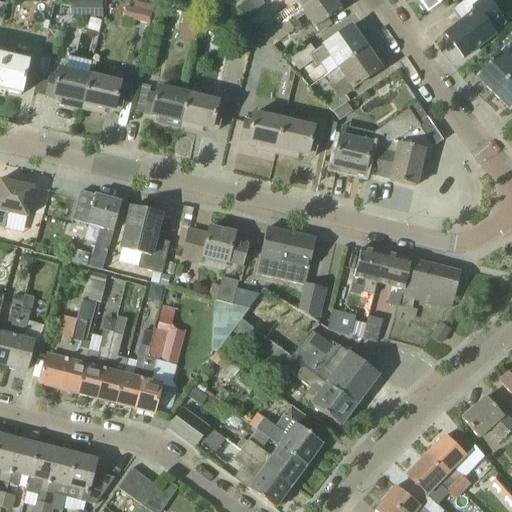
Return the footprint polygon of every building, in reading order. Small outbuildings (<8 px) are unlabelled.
[(154,5),(130,0),(129,0),(125,17),(150,23),(154,5)] [(214,0),(237,9),(249,0),(214,0)] [(259,0),(249,0),(237,9),(245,19),(263,5),(259,0)] [(279,25),(315,0),(295,0),(298,3),(288,10),(288,9),(274,18),(279,25)] [(279,26),(287,36),(301,27),(296,20),(304,13),(319,33),(331,25),(328,20),(340,12),(339,10),(341,8),(335,0),(334,0),(333,1),(332,0),(315,0),(279,25),(279,26)] [(417,0),(419,2),(417,3),(423,12),(425,10),(426,13),(444,0),(417,0)] [(463,59),(495,34),(483,20),(497,9),(490,0),(445,36),(463,59)] [(199,30),(204,4),(186,1),(181,26),(199,30)] [(102,2),(88,2),(89,17),(102,17),(102,2)] [(291,42),(287,36),(279,26),(264,36),(280,53),(291,42)] [(338,68),(366,49),(351,27),(315,52),(310,46),(290,60),(298,72),(313,62),(316,67),(320,64),(327,75),(338,68)] [(511,55),(511,30),(496,46),(502,51),(476,77),(493,94),(511,75),(511,61),(509,59),(511,55)] [(351,99),(347,94),(381,70),(374,60),(376,57),(370,49),(367,50),(366,49),(338,68),(345,79),(332,89),(336,95),(325,103),(325,105),(331,112),(351,99)] [(0,55),(0,90),(22,96),(29,63),(0,55)] [(82,110),(89,77),(59,70),(57,78),(51,77),(46,96),(66,101),(65,106),(82,110)] [(511,109),(511,75),(493,94),(510,112),(511,109)] [(89,77),(82,110),(98,114),(99,109),(120,113),(124,94),(118,92),(120,84),(89,77)] [(180,128),(188,96),(157,89),(155,97),(149,95),(144,115),(164,120),(163,125),(180,128)] [(188,96),(180,128),(196,132),(197,127),(218,132),(222,112),(216,111),(218,103),(188,96)] [(351,99),(331,112),(335,116),(333,124),(352,113),(346,104),(352,101),(351,99)] [(371,145),(364,174),(390,181),(390,182),(415,187),(421,163),(425,164),(430,161),(433,148),(419,127),(420,127),(408,110),(374,133),(371,145)] [(276,155),(283,122),(253,115),(251,123),(245,122),(240,141),(260,146),(259,151),(276,155)] [(314,129),(312,129),(284,122),(283,122),(276,155),(292,158),(293,153),(314,158),(318,139),(312,137),(314,129)] [(371,145),(369,144),(372,135),(341,128),(340,137),(332,168),(364,175),(364,174),(371,145)] [(0,228),(4,229),(8,214),(27,218),(33,189),(0,180),(0,228)] [(103,272),(121,203),(81,192),(73,221),(92,227),(101,229),(90,268),(103,272)] [(121,249),(142,254),(138,269),(162,275),(170,243),(155,240),(161,216),(131,208),(121,249)] [(248,246),(232,242),(234,234),(209,228),(207,236),(189,232),(182,259),(201,263),(203,258),(227,264),(229,264),(242,267),(248,246)] [(256,275),(304,286),(304,285),(305,285),(315,241),(315,240),(267,229),(256,275)] [(0,248),(0,258),(1,259),(7,256),(8,250),(0,248)] [(90,254),(74,250),(70,263),(86,267),(90,254)] [(377,283),(378,283),(385,255),(360,250),(353,279),(359,280),(359,278),(364,280),(361,293),(374,296),(377,283)] [(388,305),(397,307),(401,297),(403,290),(410,261),(385,255),(378,283),(397,288),(395,295),(391,293),(388,305)] [(23,269),(30,271),(33,259),(21,256),(19,263),(23,269)] [(414,300),(432,305),(451,309),(454,297),(460,274),(410,261),(403,290),(401,297),(397,307),(398,307),(399,306),(412,309),(414,300)] [(82,299),(100,303),(107,278),(88,273),(82,299)] [(152,275),(150,284),(158,286),(161,277),(152,275)] [(162,276),(159,286),(167,288),(169,278),(162,276)] [(216,301),(232,306),(238,283),(222,278),(220,286),(211,285),(208,300),(214,301),(216,301)] [(304,285),(304,286),(298,312),(319,323),(326,290),(305,285),(304,285)] [(158,303),(162,290),(150,287),(148,296),(150,301),(158,303)] [(276,320),(286,301),(261,288),(252,307),(276,320)] [(24,297),(15,294),(12,308),(21,310),(24,297)] [(27,323),(28,319),(34,299),(24,297),(21,310),(6,367),(26,372),(33,343),(38,344),(43,327),(27,323)] [(81,301),(80,307),(77,321),(59,390),(78,395),(89,352),(88,352),(90,343),(87,342),(96,305),(81,301)] [(248,310),(232,306),(216,301),(214,301),(210,353),(216,352),(241,320),(248,310)] [(0,365),(6,367),(21,310),(12,308),(5,336),(0,334),(0,365)] [(329,330),(337,332),(349,336),(354,317),(332,311),(327,329),(329,330)] [(377,343),(383,321),(368,317),(362,340),(377,343)] [(77,321),(63,318),(58,337),(62,338),(57,359),(46,357),(39,385),(59,390),(77,321)] [(126,320),(117,318),(113,333),(96,400),(115,405),(126,360),(117,358),(126,320)] [(291,358),(241,320),(216,352),(217,352),(216,352),(227,360),(238,345),(228,337),(233,331),(274,361),(311,389),(303,399),(340,427),(355,406),(318,378),(291,358)] [(327,329),(319,324),(318,323),(291,358),(318,378),(355,406),(378,376),(350,354),(341,347),(332,340),(337,332),(329,330),(327,329)] [(440,345),(448,333),(449,330),(441,325),(431,339),(440,345)] [(96,400),(113,333),(104,331),(98,355),(89,352),(78,395),(96,400)] [(134,410),(147,360),(150,348),(141,345),(137,363),(126,360),(115,405),(134,410)] [(151,383),(155,367),(158,368),(159,363),(147,360),(134,410),(154,415),(161,386),(151,383)] [(511,376),(511,377),(509,373),(500,381),(503,384),(502,385),(511,397),(511,376)] [(501,441),(511,431),(511,421),(505,414),(502,417),(486,398),(461,419),(479,439),(491,429),(501,441)] [(256,431),(279,448),(306,466),(313,456),(317,457),(321,452),(320,447),(322,444),(316,440),(323,430),(291,407),(275,429),(264,420),(256,431)] [(195,449),(209,429),(182,409),(168,429),(195,449)] [(0,481),(8,483),(19,442),(1,437),(0,439),(0,469),(2,470),(0,478),(0,481)] [(470,487),(452,470),(465,457),(444,437),(425,457),(463,493),(470,487)] [(248,441),(241,452),(290,488),(297,478),(302,478),(306,473),(304,468),(306,466),(279,448),(271,458),(248,441)] [(30,477),(38,447),(19,442),(8,483),(18,486),(20,475),(30,477)] [(58,452),(38,447),(30,477),(40,480),(38,491),(47,493),(58,452)] [(51,511),(56,495),(66,498),(77,457),(58,452),(47,493),(43,506),(41,511),(51,511)] [(283,497),(290,488),(241,452),(234,462),(242,468),(233,479),(274,509),(276,507),(281,507),(285,502),(283,497)] [(95,506),(114,479),(93,474),(96,462),(77,457),(66,498),(95,506)] [(455,502),(463,493),(425,457),(406,476),(427,496),(438,485),(455,502)] [(156,487),(132,469),(118,489),(118,490),(129,497),(143,506),(156,487)] [(511,493),(497,478),(490,485),(511,508),(511,493)] [(424,511),(419,507),(395,488),(375,511),(424,511)] [(5,495),(1,508),(11,511),(15,498),(5,495)]
